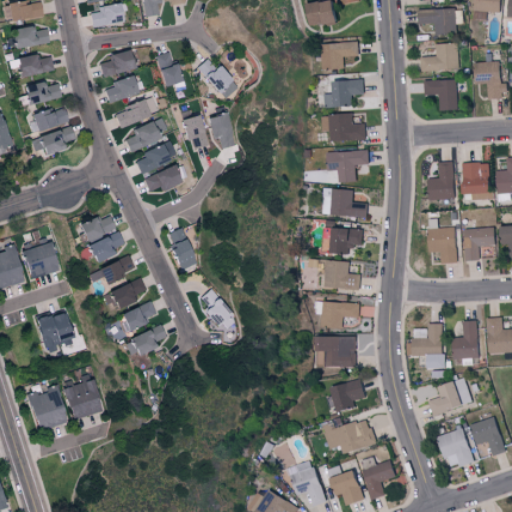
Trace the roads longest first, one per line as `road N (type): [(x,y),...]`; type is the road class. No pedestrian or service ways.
road 1 (residential): [(388,0),(400,187),(390,343),(396,392),(436,507)]
road 2 (residential): [(187,334),(79,87),(61,0)]
road 3 (residential): [(0,212),(113,169)]
road 4 (residential): [(392,289),(511,288)]
